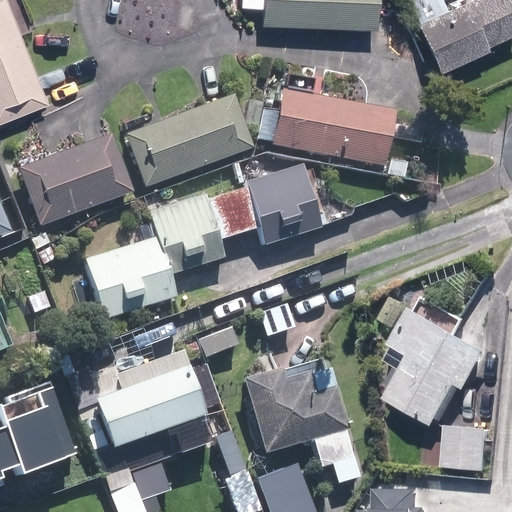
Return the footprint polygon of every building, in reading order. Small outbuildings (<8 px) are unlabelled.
[(6,0),(0,0),(0,121),(47,103),(6,0)] [(376,28),(376,0),(262,0),(261,23),(376,28)] [(511,6),(509,0),(461,0),(446,7),(442,0),(408,0),(418,21),(415,22),(439,71),(488,48),(486,44),(511,32),(511,6)] [(395,111),(281,90),(271,147),(385,167),(395,111)] [(233,95),(125,135),(144,188),(252,149),(233,95)] [(132,193),(110,135),(18,168),(39,226),(132,193)] [(244,182),(246,188),(206,200),(204,196),(147,213),(155,238),(83,260),(102,320),(176,297),(169,275),(224,258),(219,241),(258,229),(263,246),(320,228),(300,165),(244,182)] [(0,235),(10,231),(0,207),(0,235)] [(45,233),(30,238),(42,270),(57,264),(45,233)] [(415,354),(390,397),(437,425),(462,383),(470,388),(492,349),(416,305),(395,342),(415,354)] [(185,366),(93,400),(110,449),(203,415),(185,366)] [(264,453),(311,440),(319,468),(352,458),(343,430),(346,429),(334,387),(331,388),(324,366),(282,379),(279,368),(242,379),(264,453)] [(0,426),(17,475),(77,452),(51,380),(0,399),(0,426)] [(170,432),(177,454),(209,443),(201,422),(170,432)] [(487,470),(491,428),(450,424),(446,466),(487,470)] [(0,486),(16,481),(17,475),(0,426),(0,486)] [(120,450),(93,462),(106,491),(133,480),(120,450)] [(259,480),(271,511),(318,511),(300,464),(259,480)] [(429,511),(429,507),(419,507),(420,488),(378,488),(378,508),(364,508),(363,511),(429,511)]
